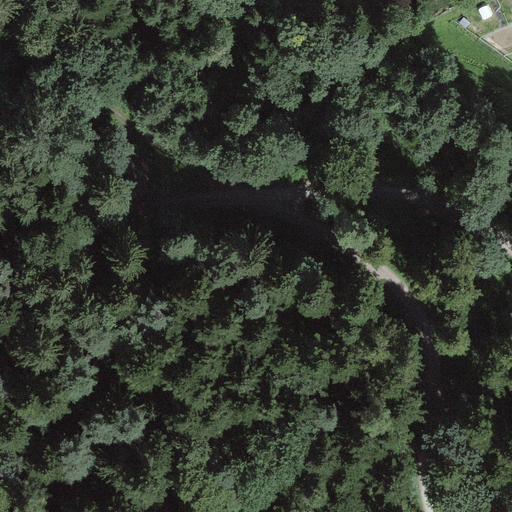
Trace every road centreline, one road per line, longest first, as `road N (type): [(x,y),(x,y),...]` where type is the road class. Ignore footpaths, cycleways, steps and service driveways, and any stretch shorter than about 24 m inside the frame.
road 1 (track): [(231,196),(342,237),(402,283),(432,352),(436,418),(426,495),(436,511)]
road 2 (track): [(511,246),(450,204),(339,189),(231,196)]
road 3 (track): [(0,32),(231,196)]
road 4 (track): [(231,196),(0,223)]
